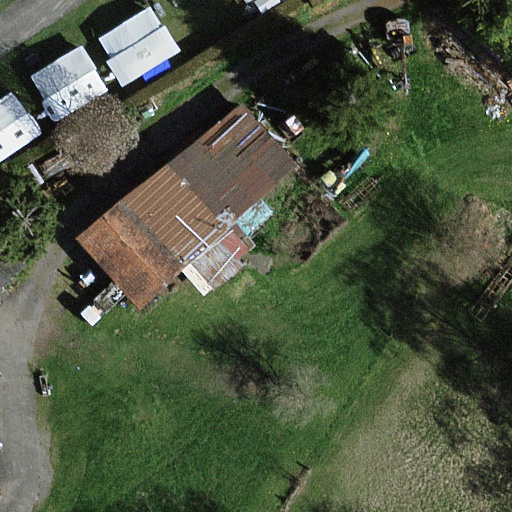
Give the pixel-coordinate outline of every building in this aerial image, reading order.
[(130,72),(186,39),(162,0),(143,0),(102,24),(130,72)] [(234,0),(187,0),(196,21),(237,5),(234,0)] [(92,34),(35,61),(59,111),(116,84),(92,34)] [(19,75),(0,88),(0,155),(51,122),(19,75)] [(241,106),(89,234),(143,297),(295,169),(241,106)]
